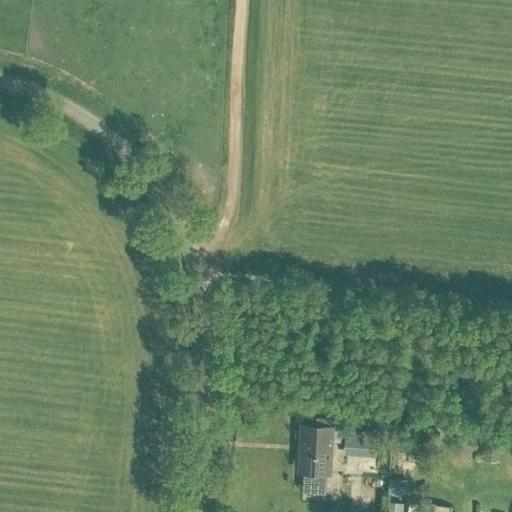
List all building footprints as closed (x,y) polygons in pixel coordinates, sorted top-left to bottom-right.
[(331,426),(300,424),(298,471),(328,472),(330,441),(331,426)] [(331,426),(330,441),(342,441),(343,427),(331,426)] [(343,449),(370,451),(371,429),(345,427),(343,449)] [(483,447),(483,459),(498,460),(499,448),(483,447)] [(388,477),(387,494),(404,495),(406,478),(388,477)] [(300,511),(318,511),(319,488),(300,488),(300,511)] [(422,498),(419,511),(433,511),(436,500),(422,498)] [(387,501),(385,511),(400,511),(401,502),(387,501)]
